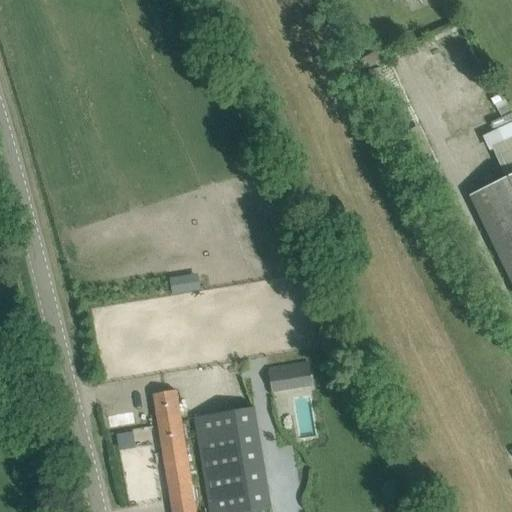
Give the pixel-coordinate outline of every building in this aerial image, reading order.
[(376,68),(366,73),(369,81),(380,77),(376,68)] [(511,176),(471,196),(511,280),(511,176)] [(272,391),(313,386),(310,361),(269,366),(272,391)] [(174,391),(154,395),(173,511),(197,511),(193,483),(194,483),(179,390),(174,391)] [(251,511),(272,509),(256,407),(195,416),(210,511),(251,511)] [(133,432),(119,435),(121,449),(136,446),(133,432)]
